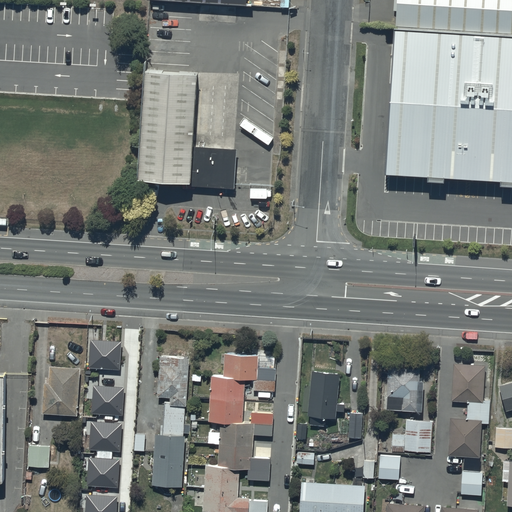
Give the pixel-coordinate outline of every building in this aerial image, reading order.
[(511,0),(395,0),(394,20),(511,29),(511,0)] [(196,70),(143,68),(137,173),(190,176),(196,70)] [(233,185),(238,76),(197,74),(193,184),(233,185)] [(457,107),(438,106),(438,137),(462,137),(462,123),(457,123),(457,107)] [(466,126),(464,154),(509,156),(511,128),(466,126)] [(451,140),(413,138),(412,172),(416,172),(415,180),(447,181),(447,173),(450,173),(451,140)] [(274,368),(274,351),(251,350),(251,354),(225,353),(224,375),(211,375),(209,421),(221,421),(221,432),(210,432),(210,443),(220,443),(219,465),(207,464),(204,511),(215,511),(266,511),(267,500),(249,500),(249,497),(239,497),(239,469),(248,469),(247,479),(269,479),(270,458),(252,457),(252,434),(272,434),(273,412),(251,412),(251,423),(243,423),(244,380),(254,380),(253,390),(275,390),(275,368),(274,368)] [(190,357),(160,356),(159,397),(171,397),(170,402),(165,402),(163,434),(156,434),(153,485),(183,486),(186,435),(184,435),(185,406),(188,406),(190,357)] [(126,364),(90,363),(89,391),(113,391),(113,403),(124,404),(126,364)] [(485,365),(453,363),(451,401),(468,402),(467,419),(450,418),(448,455),(480,457),(482,423),(488,423),(490,400),(483,399),(485,365)] [(49,383),(45,383),(43,413),(79,416),(83,368),(51,366),(49,383)] [(420,368),(388,367),(386,409),(423,411),(424,381),(420,381),(420,368)] [(340,372),(312,370),(308,416),(310,416),(309,424),(325,425),(326,417),(336,418),(337,410),(344,411),(345,404),(337,403),(340,372)] [(511,381),(499,385),(506,411),(511,409),(511,381)] [(363,413),(350,412),(348,437),(362,438),(363,413)] [(432,420),(406,420),(405,434),(392,434),(391,451),(431,452),(432,420)] [(306,439),(307,423),(297,422),(297,439),(306,439)] [(117,428),(106,428),(106,450),(116,450),(115,460),(134,461),(135,428),(117,428)] [(511,428),(496,428),(495,446),(511,447),(511,428)] [(145,434),(136,434),(136,450),(145,450),(145,434)] [(52,446),(29,444),(28,467),(51,468),(52,446)] [(299,464),(314,464),(314,453),(299,453),(299,464)] [(400,455),(380,454),(380,478),(400,479),(400,455)] [(374,477),(375,460),(364,460),(363,477),(374,477)] [(511,460),(504,460),(503,481),(508,481),(507,506),(511,506),(511,460)] [(483,471),(462,470),(461,494),(482,495),(483,471)] [(364,511),(366,485),(301,481),(299,511),(364,511)] [(424,511),(425,505),(387,503),(386,511),(479,511),(480,509),(442,506),(441,511),(424,511)]
